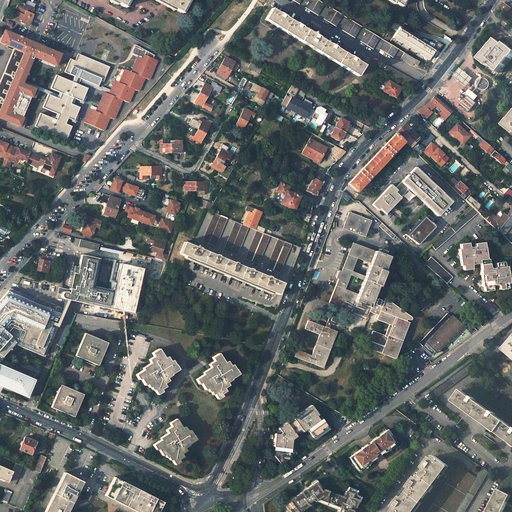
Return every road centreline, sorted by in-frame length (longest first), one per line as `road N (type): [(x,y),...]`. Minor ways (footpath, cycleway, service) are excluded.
road 1 (tertiary): [(492,0),(427,88),(338,178),(255,392)]
road 2 (residential): [(0,288),(134,138),(119,133),(0,267)]
road 3 (unclassified): [(511,312),(268,487)]
road 4 (tertiary): [(0,401),(169,479)]
road 5 (track): [(499,194),(408,107)]
